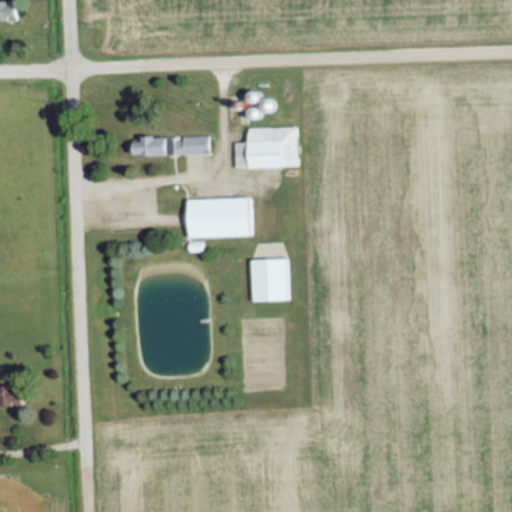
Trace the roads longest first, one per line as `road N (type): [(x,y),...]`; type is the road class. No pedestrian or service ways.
road 1 (residential): [(86,468),(68,0)]
road 2 (residential): [(142,63),(511,47)]
road 3 (residential): [(0,70),(142,63)]
